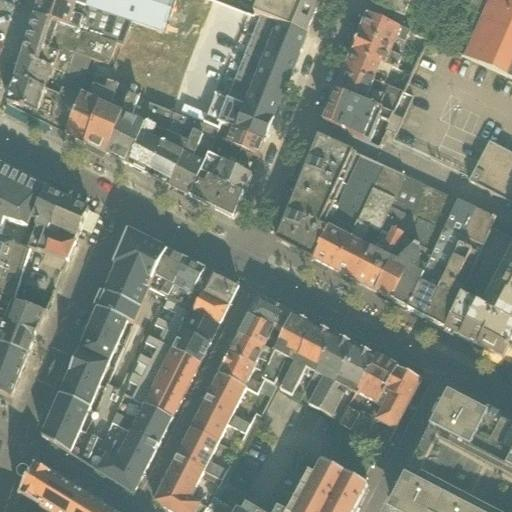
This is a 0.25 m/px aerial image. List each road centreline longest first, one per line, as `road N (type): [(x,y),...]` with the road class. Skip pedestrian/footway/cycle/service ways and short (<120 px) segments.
road 1 (residential): [(347,0),(242,261)]
road 2 (residential): [(140,511),(261,270)]
road 3 (residential): [(20,438),(123,200)]
road 4 (residential): [(444,365),(261,270)]
road 5 (residential): [(370,511),(444,365)]
road 6 (residential): [(138,511),(20,438)]
road 7 (residential): [(0,137),(123,200)]
road 8 (residential): [(242,261),(123,200)]
